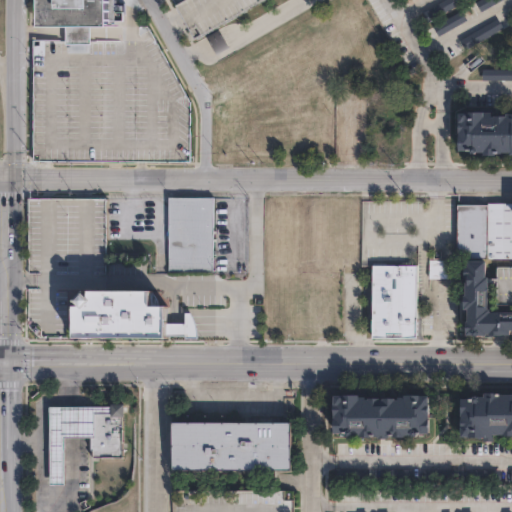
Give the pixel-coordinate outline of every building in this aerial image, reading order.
[(67,23),(39,23),(39,0),(109,0),(109,24),(92,23),(67,23)] [(260,0),(174,0),(183,16),(195,37),(260,0)] [(457,5),(453,0),(443,0),(423,12),(428,22),(457,5)] [(500,0),(479,0),(476,2),(481,10),(500,0)] [(467,19),(461,9),(434,27),(440,36),(467,19)] [(459,38),(464,48),(503,29),(498,19),(459,38)] [(92,23),(92,29),(148,30),(190,107),(192,161),(34,159),(35,40),(68,40),(67,23),(92,23)] [(218,30),(222,37),(228,46),(215,53),(210,43),(206,37),(218,30)] [(511,68),(483,68),(483,79),(511,79),(511,68)] [(463,110),(511,110),(511,150),(463,150),(463,110)] [(106,198),(105,288),(72,287),(71,338),(38,338),(27,325),(27,287),(38,287),(38,274),(27,274),(28,197),(46,197),(80,198),(106,198)] [(212,269),(168,269),(169,197),(213,198),(212,269)] [(511,258),(456,258),(456,205),(486,206),(487,203),(511,203),(511,258)] [(456,278),(428,278),(429,259),(457,260),(456,260),(456,278)] [(511,337),(466,337),(466,311),(463,311),(463,261),(484,261),(484,278),(487,278),(487,313),(511,313),(511,337)] [(416,336),(371,336),(372,265),(417,266),(416,336)] [(511,304),(495,304),(495,266),(511,266),(511,304)] [(159,307),(165,307),(165,324),(165,337),(165,339),(73,338),(73,307),(78,307),(72,302),(84,289),(89,294),(89,290),(152,291),(152,293),(157,300),(159,307)] [(165,324),(185,324),(185,313),(191,313),(194,321),(196,330),(196,339),(185,339),(185,337),(165,337),(165,324)] [(428,437),(334,436),(335,396),(429,397),(428,437)] [(511,438),(457,438),(457,397),(511,398),(511,438)] [(125,407),(124,458),(94,458),(95,436),(72,436),(66,436),(65,484),(51,484),(52,406),(71,407),(125,407)] [(292,471),(172,470),(172,421),(293,422),(292,471)] [(368,468),(368,481),(336,481),(336,468),(368,468)] [(454,469),(454,480),(422,480),(422,468),(454,469)] [(412,480),(389,480),(379,480),(379,469),(412,469),(412,480)]
